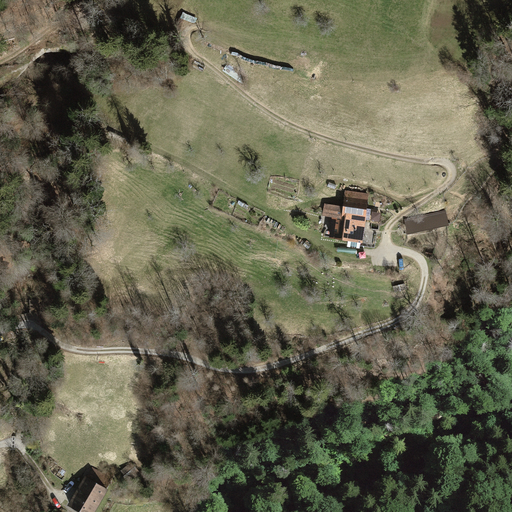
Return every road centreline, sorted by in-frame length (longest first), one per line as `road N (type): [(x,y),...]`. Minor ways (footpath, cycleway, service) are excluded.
road 1 (unclassified): [(452,176),(389,230),(391,241),(429,258),(417,309),(333,346),(241,372),(179,356),(78,351),(30,327),(0,330)]
road 2 (track): [(452,176),(446,165),(285,123),(163,38),(110,14),(55,24),(0,62)]
